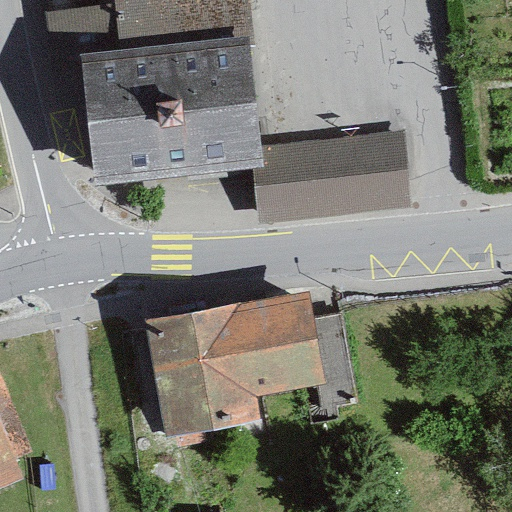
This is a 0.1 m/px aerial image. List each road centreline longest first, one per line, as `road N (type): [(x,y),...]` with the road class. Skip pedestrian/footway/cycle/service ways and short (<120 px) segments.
road 1 (tertiary): [(55,257),(228,261),(511,230)]
road 2 (unclassified): [(55,257),(2,0)]
